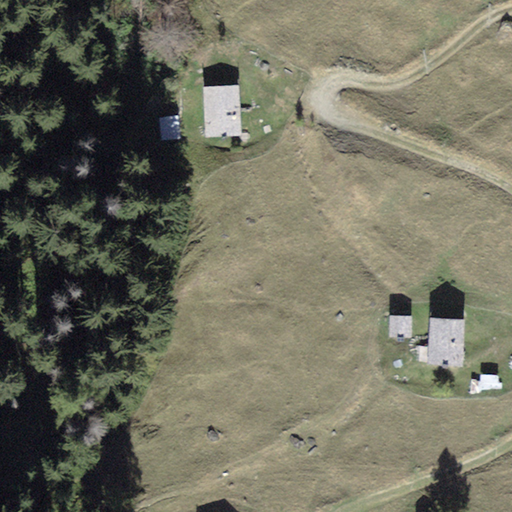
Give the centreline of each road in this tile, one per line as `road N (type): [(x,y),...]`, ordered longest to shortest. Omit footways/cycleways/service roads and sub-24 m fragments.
road 1 (track): [(511,13),(496,15),(404,84),(323,85),(331,107),(361,126),(511,187)]
road 2 (track): [(511,447),(353,511)]
